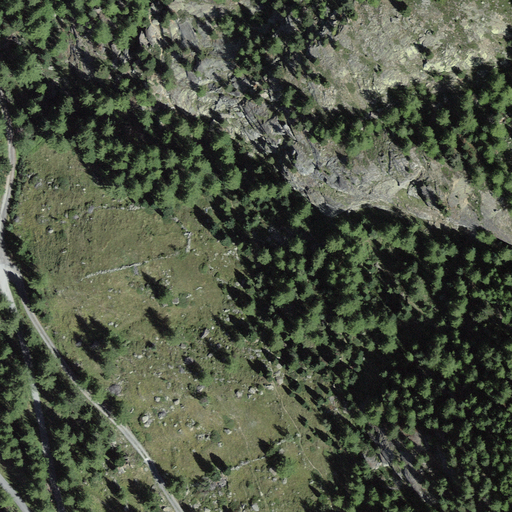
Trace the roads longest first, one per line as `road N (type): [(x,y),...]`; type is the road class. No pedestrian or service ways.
road 1 (track): [(1,274),(14,275),(55,351),(132,439),(179,511)]
road 2 (track): [(61,511),(1,274)]
road 3 (track): [(0,239),(14,155),(0,96)]
